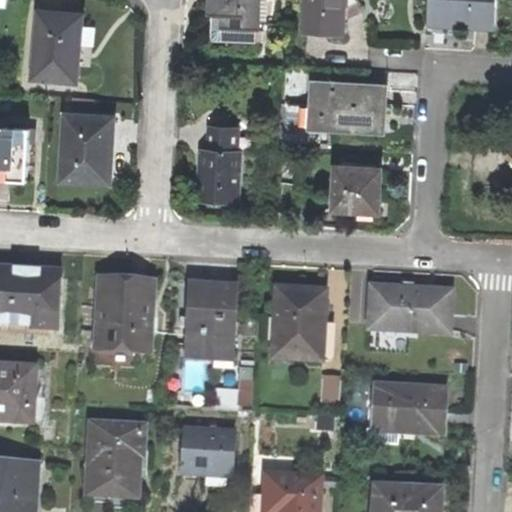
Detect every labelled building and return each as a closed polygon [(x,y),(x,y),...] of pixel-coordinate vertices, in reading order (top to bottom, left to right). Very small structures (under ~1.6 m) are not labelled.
[(223,29),(259,30),(259,0),(211,0),(211,15),(224,15),(224,22),(223,29)] [(332,30),(344,31),(346,9),(338,8),(338,0),(306,0),(304,28),(332,30)] [(338,0),(338,8),(346,9),(359,3),(359,0),(338,0)] [(441,26),(495,29),(496,0),(431,0),(430,25),(441,26)] [(34,79),(76,83),(79,49),(82,16),(39,12),(34,79)] [(259,43),(259,30),(223,29),(223,42),(259,43)] [(320,129),(372,131),(373,109),(381,109),(382,98),(383,84),(309,82),(307,105),(321,106),(320,129)] [(67,116),(63,180),(103,183),(106,146),(113,146),(115,119),(67,116)] [(0,127),(0,180),(28,182),(30,144),(35,144),(36,129),(0,127)] [(210,151),(237,152),(238,129),(212,128),(210,151)] [(112,160),(113,146),(106,146),(103,183),(110,183),(112,160)] [(241,152),(237,152),(210,151),(203,150),(202,162),(200,201),(238,203),(241,152)] [(377,170),(335,167),(332,209),(376,212),(376,190),(377,170)] [(0,327),(56,331),(59,272),(0,269),(0,327)] [(93,349),(146,353),(151,282),(128,281),(105,280),(102,306),(96,305),(93,349)] [(181,358),(230,361),(235,288),(208,286),(186,285),(181,358)] [(272,358),(319,361),(323,292),(305,291),(275,289),(272,358)] [(402,290),(371,289),(369,326),(405,327),(406,332),(448,335),(451,293),(402,290)] [(31,371),(0,369),(0,422),(29,424),(31,371)] [(240,369),(239,382),(253,382),(254,369),(240,369)] [(320,408),(339,410),(341,378),(323,377),(320,408)] [(238,407),(252,408),(253,382),(239,382),(238,407)] [(398,431),(443,434),(445,412),(446,390),(375,386),(373,427),(398,428),(398,431)] [(317,431),(334,432),(335,418),(317,417),(317,431)] [(104,504),(104,509),(118,510),(131,510),(132,498),(135,498),(136,470),(132,469),(133,457),(139,457),(141,428),(87,425),(83,496),(85,496),(84,503),(104,504)] [(182,430),(179,476),(207,478),(228,479),(231,433),(182,430)] [(33,511),(35,467),(0,464),(0,511),(33,511)] [(319,511),(321,480),(267,477),(266,500),(275,500),(274,511),(319,511)] [(436,511),(438,491),(374,488),(372,511),(436,511)] [(274,511),(275,500),(266,500),(265,511),(274,511)]
